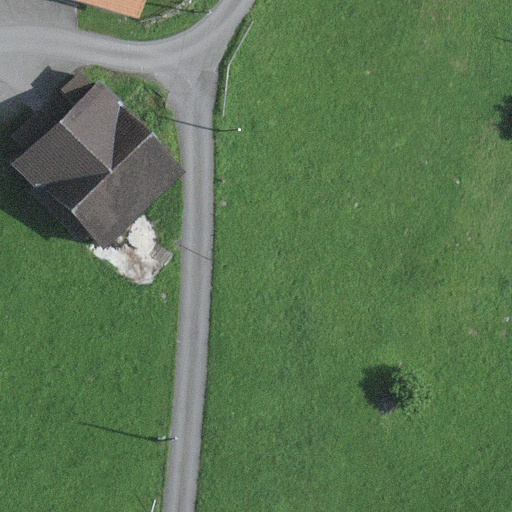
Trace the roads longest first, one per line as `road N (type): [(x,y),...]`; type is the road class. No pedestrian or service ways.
road 1 (track): [(188,511),(210,63),(232,0)]
road 2 (track): [(210,63),(0,40)]
